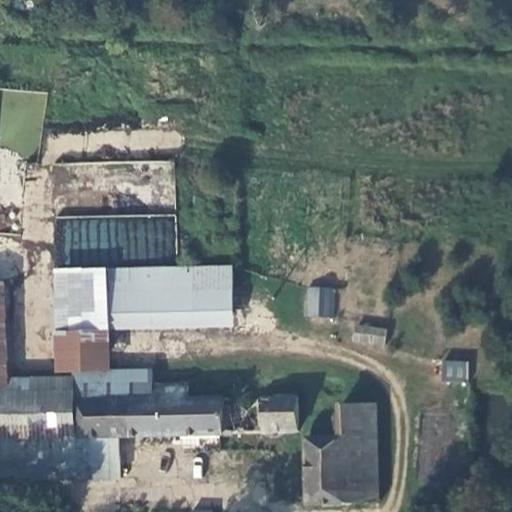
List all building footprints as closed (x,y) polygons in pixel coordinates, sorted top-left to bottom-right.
[(94,269),(41,270),(43,363),(95,362),(94,317),(216,315),(215,266),(94,269)] [(305,287),(305,315),(335,316),(336,288),(305,287)] [(351,343),(384,347),(386,327),(353,324),(351,343)] [(468,382),(468,361),(443,361),(442,381),(468,382)] [(0,483),(111,480),(109,436),(286,431),(288,431),(288,423),(287,396),(177,399),(177,387),(141,388),(142,403),(138,403),(137,371),(0,375),(0,483)] [(364,402),(333,403),(334,420),(304,420),(304,436),(299,436),(301,502),(367,500),(364,402)]
